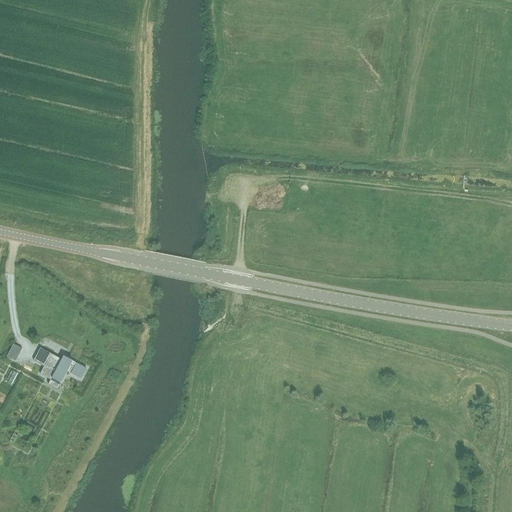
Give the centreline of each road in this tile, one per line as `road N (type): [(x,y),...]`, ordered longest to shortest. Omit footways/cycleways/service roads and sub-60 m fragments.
road 1 (tertiary): [(511,326),(0,231)]
road 2 (track): [(288,177),(250,175),(232,317)]
